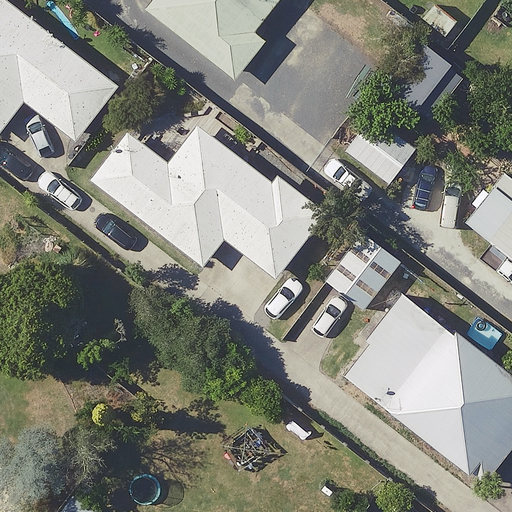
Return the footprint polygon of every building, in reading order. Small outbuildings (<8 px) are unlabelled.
[(107,81),(1,0),(0,0),(0,113),(14,96),(66,135),(107,81)] [(262,0),(136,0),(134,3),(224,74),(253,36),(242,27),(262,0)] [(452,65),(399,28),(364,78),(418,115),(452,65)] [(406,142),(358,108),(331,145),(379,179),(406,142)] [(312,212),(186,120),(158,158),(114,126),(78,176),(194,260),(213,234),(267,273),(312,212)] [(511,136),(451,215),(511,262),(511,136)] [(392,256),(349,224),(312,274),(354,306),(392,256)] [(511,425),(511,378),(392,287),(329,370),(472,479),(511,425)] [(84,511),(88,508),(61,486),(40,511),(84,511)]
